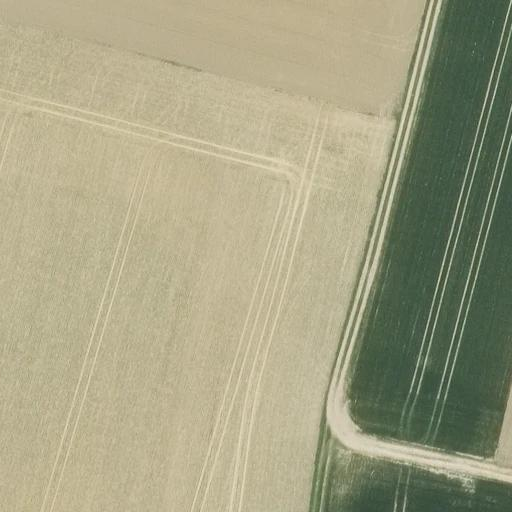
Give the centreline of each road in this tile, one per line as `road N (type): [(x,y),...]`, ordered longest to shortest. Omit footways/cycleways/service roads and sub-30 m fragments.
road 1 (track): [(333,511),(342,445),(456,0)]
road 2 (track): [(342,445),(511,487)]
